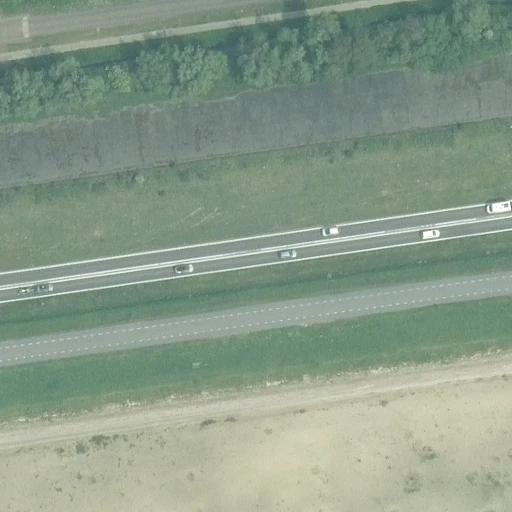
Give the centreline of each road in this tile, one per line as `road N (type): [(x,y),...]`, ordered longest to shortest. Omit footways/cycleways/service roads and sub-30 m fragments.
road 1 (trunk): [(0,288),(511,215)]
road 2 (unclassified): [(0,355),(511,284)]
road 3 (unclassified): [(0,32),(219,0)]
